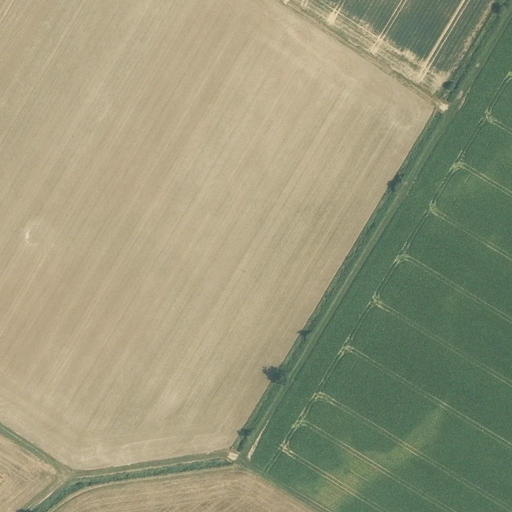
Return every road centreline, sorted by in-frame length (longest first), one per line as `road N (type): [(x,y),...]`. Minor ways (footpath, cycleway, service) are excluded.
road 1 (track): [(65,473),(223,454),(244,464),(511,13)]
road 2 (track): [(284,0),(453,111)]
